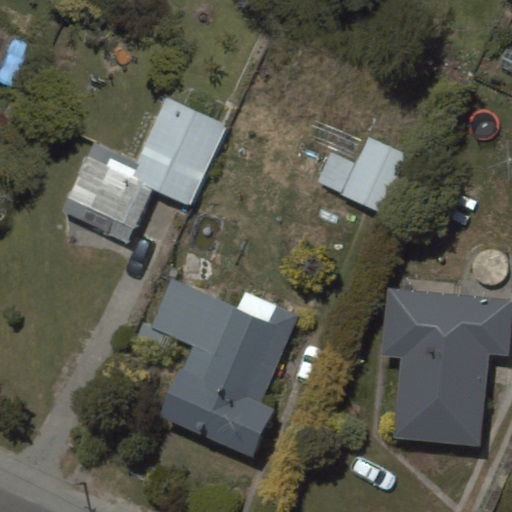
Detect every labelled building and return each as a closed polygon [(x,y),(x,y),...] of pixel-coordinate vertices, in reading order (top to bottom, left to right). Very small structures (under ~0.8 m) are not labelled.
[(191,211),(233,126),(213,116),(220,102),(190,87),(181,105),(168,99),(130,174),(91,154),(69,198),(138,232),(157,194),(191,211)] [(386,217),(416,155),(370,133),(354,166),(327,153),(313,181),(386,217)] [(44,237),(13,232),(8,261),(114,277),(118,249),(75,242),(79,221),(47,216),(44,237)] [(189,347),(158,415),(254,459),(277,408),(260,400),(299,314),(241,287),(235,301),(175,274),(150,330),(189,347)] [(511,309),(511,298),(389,289),(384,354),(407,356),(401,436),(487,443),(493,350),(509,352),(511,309)]
